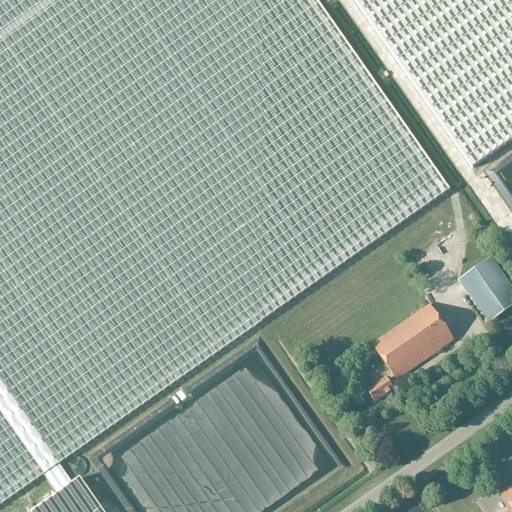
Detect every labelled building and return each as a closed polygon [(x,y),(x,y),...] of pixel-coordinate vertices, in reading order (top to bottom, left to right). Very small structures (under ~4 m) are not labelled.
[(0,0),(0,505),(43,475),(56,495),(31,511),(100,511),(78,480),(71,485),(57,465),(449,191),(316,0),(0,0)] [(511,0),(353,0),(472,169),(511,141),(511,0)] [(459,282),(488,324),(511,307),(511,287),(492,259),(459,282)] [(426,272),(420,276),(423,280),(429,276),(426,272)] [(391,385),(455,340),(431,306),(373,344),(392,374),(367,391),(375,403),(395,389),(391,385)] [(509,511),(511,511),(511,485),(500,493),(511,511),(509,511)]
